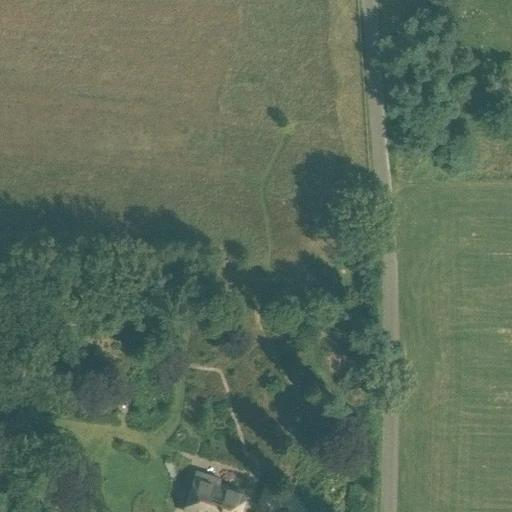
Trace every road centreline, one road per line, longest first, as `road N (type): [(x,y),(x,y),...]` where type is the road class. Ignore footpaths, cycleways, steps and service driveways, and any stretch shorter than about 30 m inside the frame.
road 1 (unclassified): [(391,511),(369,0)]
road 2 (track): [(285,511),(325,297),(328,201),(381,188)]
